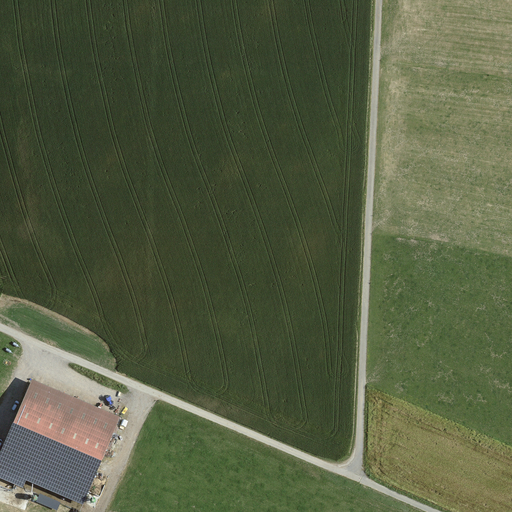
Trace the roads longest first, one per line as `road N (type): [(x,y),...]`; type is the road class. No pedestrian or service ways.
road 1 (track): [(356,479),(379,0)]
road 2 (track): [(0,327),(433,511)]
